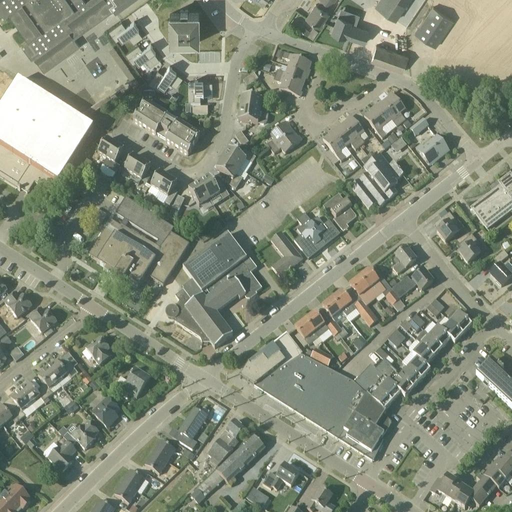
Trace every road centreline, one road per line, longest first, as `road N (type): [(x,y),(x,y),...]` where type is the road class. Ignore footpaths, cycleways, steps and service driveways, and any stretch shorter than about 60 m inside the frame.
road 1 (unclassified): [(204,379),(401,222)]
road 2 (residential): [(234,67),(221,136),(198,172),(180,176),(122,141)]
road 3 (unclassified): [(368,487),(204,379)]
road 4 (unclassified): [(60,511),(204,379)]
road 5 (residential): [(390,78),(315,127),(307,103),(325,55)]
road 6 (residential): [(493,326),(401,222)]
road 7 (unclassified): [(204,379),(97,311)]
road 8 (residential): [(0,389),(97,311)]
road 9 (residential): [(476,162),(424,97),(390,78)]
